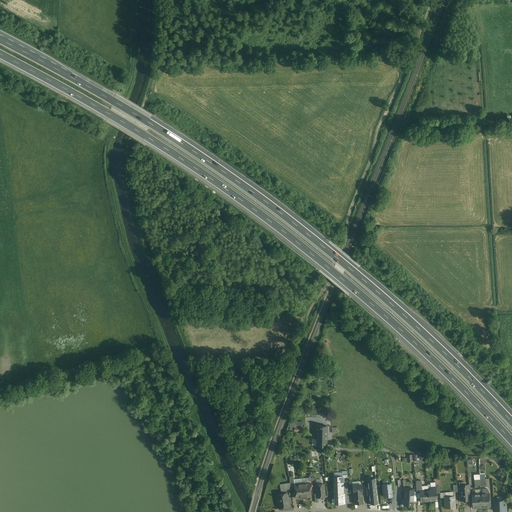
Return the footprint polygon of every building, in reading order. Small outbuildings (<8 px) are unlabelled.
[(303,422),(294,422),(294,432),(303,432),(303,422)] [(326,426),(317,426),(317,436),(317,446),(326,446),(326,426)] [(342,476),(334,477),(334,487),(341,486),(341,483),(343,483),(342,476)] [(367,479),(368,487),(366,487),(367,496),(369,496),(370,504),(377,503),(375,478),(367,479)] [(302,483),(294,484),(296,498),(300,498),(300,496),(303,496),(302,483)] [(310,483),(302,483),(303,496),(306,496),(306,497),(311,497),(310,483)] [(323,484),(316,484),(317,493),(318,497),(324,497),(323,484)] [(391,484),(387,484),(387,485),(383,486),(384,497),(389,497),(388,495),(392,494),(391,484)] [(465,486),(459,487),(460,501),(467,500),(466,495),(466,492),(470,491),(469,484),(465,485),(465,486)] [(354,504),(363,503),(361,490),(362,490),(362,485),(352,486),(354,504)] [(435,486),(431,487),(431,490),(428,490),(429,501),(435,500),(435,496),(437,496),(437,493),(436,493),(435,486)] [(422,490),(420,490),(420,493),(421,502),(429,501),(428,490),(422,490)] [(287,493),(277,495),(279,508),(289,506),(287,493)] [(343,493),(335,494),(335,500),(336,499),(336,503),(335,503),(335,504),(344,503),(344,499),(343,499),(343,494),(344,494),(344,493),(343,493)] [(480,494),(473,494),(474,508),(482,507),(481,493),(480,494)] [(489,493),(481,493),(482,507),(490,507),(490,496),(490,495),(490,494),(490,493),(489,493)] [(405,494),(404,494),(404,505),(413,506),(413,498),(415,498),(415,495),(413,495),(405,494)] [(453,496),(444,497),(445,502),(446,508),(445,508),(455,507),(454,507),(454,499),(454,496),(453,496)] [(497,501),(497,508),(497,511),(498,511),(506,511),(506,504),(503,500),(497,501)]
